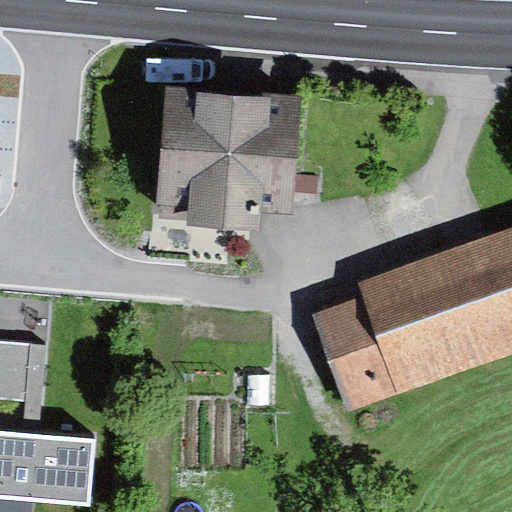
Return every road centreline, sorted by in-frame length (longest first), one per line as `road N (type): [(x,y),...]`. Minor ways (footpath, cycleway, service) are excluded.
road 1 (primary): [(511,34),(63,0)]
road 2 (residential): [(56,0),(40,270),(0,268)]
